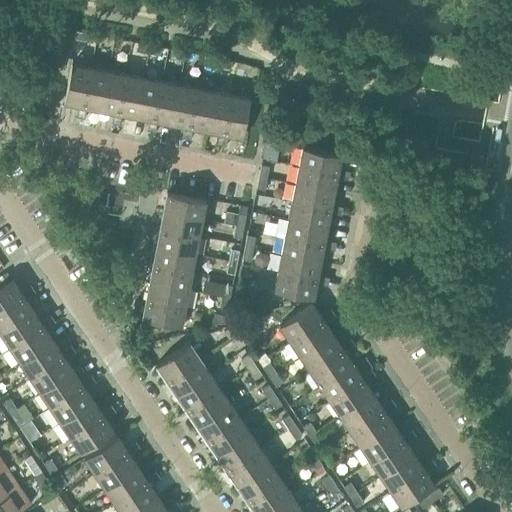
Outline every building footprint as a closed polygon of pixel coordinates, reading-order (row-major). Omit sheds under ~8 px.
[(88,32),(76,30),(74,38),(86,41),(88,32)] [(148,53),(150,45),(138,42),(137,51),(148,53)] [(150,45),(148,53),(161,55),(162,47),(150,45)] [(220,67),(221,59),(209,56),(207,65),(220,67)] [(221,59),(220,67),(231,69),(233,61),(221,59)] [(80,117),(90,66),(72,63),(64,102),(79,105),(77,117),(80,117)] [(100,109),(108,70),(90,66),(80,117),(85,118),(87,106),(100,109)] [(116,124),(126,73),(108,70),(100,109),(114,112),(112,123),(116,124)] [(136,116),(144,77),(126,73),(116,124),(120,125),(123,113),(136,116)] [(151,131),(161,80),(144,77),(136,116),(150,119),(147,130),(151,131)] [(172,123),(179,84),(161,80),(151,131),(156,132),(158,120),(172,123)] [(187,138),(197,87),(179,84),(172,123),(185,126),(183,137),(187,138)] [(207,130),(215,91),(197,87),(187,138),(191,139),(193,127),(207,130)] [(223,145),(233,94),(215,91),(207,130),(220,133),(218,144),(223,145)] [(233,94),(223,145),(226,146),(229,134),(243,137),(251,98),(233,94)] [(299,165),(350,174),(351,171),(339,169),(342,154),(303,147),(299,165)] [(259,175),(268,177),(270,166),(262,164),(259,175)] [(350,174),(299,165),(296,182),(335,190),(337,177),(349,179),(350,174)] [(268,177),(259,175),(257,188),(265,190),(268,177)] [(335,190),(296,182),(292,200),(343,210),(344,206),(332,204),(335,190)] [(164,210),(203,218),(206,200),(167,192),(164,210)] [(343,210),(292,200),(289,218),(328,226),(330,212),(342,215),(343,210)] [(203,218),(164,210),(160,228),(199,236),(203,218)] [(229,212),(227,222),(236,224),(244,226),(247,215),(229,212)] [(328,226),(289,218),(285,236),(336,246),(337,242),(325,239),(328,226)] [(244,226),(236,224),(234,237),(242,239),(244,226)] [(157,246),(196,254),(199,236),(160,228),(157,246)] [(245,247),(254,249),(256,236),(248,235),(245,247)] [(336,246),(285,236),(282,254),(321,262),(323,248),(335,250),(336,246)] [(196,254),(157,246),(153,264),(192,272),(196,254)] [(254,249),(245,247),(243,259),(251,260),(254,249)] [(229,260),(237,262),(240,250),(231,248),(229,260)] [(321,262),(282,254),(278,272),(329,282),(330,277),(318,275),(321,262)] [(237,262),(229,260),(227,272),(235,274),(237,262)] [(150,282),(189,289),(192,272),(153,264),(150,282)] [(329,282),(278,272),(275,290),(314,297),(317,283),(328,285),(329,282)] [(0,309),(33,287),(31,284),(21,291),(13,279),(0,287),(0,309)] [(189,289),(150,282),(146,300),(185,307),(189,289)] [(222,296),(230,298),(233,285),(224,284),(222,296)] [(0,331),(33,309),(26,298),(36,291),(33,287),(0,309),(0,331)] [(230,298),(222,296),(220,308),(228,309),(230,298)] [(185,307),(146,300),(143,318),(182,325),(185,307)] [(321,315),(321,314),(313,302),(280,325),(288,337),(321,315)] [(321,315),(288,337),(298,352),(332,330),(326,322),(336,315),(331,308),(321,314),(321,315)] [(33,309),(0,331),(10,346),(53,318),(51,314),(41,321),(33,309)] [(205,320),(225,324),(227,315),(207,311),(205,320)] [(20,362),(53,339),(46,328),(56,321),(53,318),(10,346),(20,362)] [(232,335),(239,331),(235,324),(224,331),(229,338),(232,335)] [(332,330),(298,352),(308,367),(342,346),(341,344),(332,330)] [(239,331),(232,335),(239,346),(246,341),(239,331)] [(319,383),(352,361),(346,352),(356,345),(351,338),(341,344),(342,346),(308,367),(319,383)] [(31,377),(73,348),(71,344),(61,351),(53,339),(20,362),(31,377)] [(167,379),(200,357),(190,342),(157,364),(167,379)] [(41,392),(74,370),(66,358),(76,351),(73,348),(31,377),(41,392)] [(248,368),(255,363),(248,354),(242,358),(248,368)] [(177,394),(210,372),(200,357),(167,379),(177,394)] [(352,361),(319,383),(329,398),(363,376),(361,374),(352,361)] [(267,372),(273,368),(269,362),(263,366),(267,372)] [(255,363),(248,368),(255,378),(262,374),(255,363)] [(273,368),(267,372),(276,386),(283,382),(273,368)] [(339,413),(373,392),(366,381),(376,375),(371,368),(361,374),(363,376),(329,398),(339,413)] [(74,370),(41,392),(51,407),(94,378),(91,374),(81,381),(74,370)] [(187,409),(220,387),(210,372),(177,394),(187,409)] [(61,422),(94,400),(86,388),(96,381),(94,378),(51,407),(61,422)] [(269,398),(275,394),(269,384),(262,388),(269,398)] [(197,424),(230,402),(220,387),(187,409),(197,424)] [(373,392),(339,413),(350,429),(383,407),(382,405),(373,392)] [(275,394),(269,398),(276,408),(282,404),(275,394)] [(10,412),(20,405),(13,395),(3,402),(10,412)] [(360,444),(393,422),(386,412),(396,405),(392,398),(382,405),(383,407),(350,429),(360,444)] [(71,437),(114,408),(111,404),(101,411),(94,400),(61,422),(71,437)] [(207,439),(240,417),(230,402),(197,424),(207,439)] [(20,405),(10,412),(17,422),(27,415),(20,405)] [(114,408),(71,437),(81,452),(114,430),(106,418),(116,411),(114,408)] [(289,428),(296,424),(289,414),(282,418),(289,428)] [(217,454),(250,432),(240,417),(207,439),(217,454)] [(308,434),(315,429),(309,421),(303,426),(308,434)] [(393,422),(360,444),(370,459),(404,438),(402,435),(393,422)] [(296,424),(289,428),(296,438),(303,434),(296,424)] [(381,475),(414,453),(407,442),(416,435),(412,428),(402,435),(404,438),(370,459),(381,475)] [(315,429),(308,434),(317,446),(323,442),(315,429)] [(228,470),(261,447),(250,432),(217,454),(228,470)] [(95,472),(138,443),(136,440),(126,447),(118,435),(84,457),(95,472)] [(105,487),(138,465),(131,454),(141,448),(138,443),(95,472),(105,487)] [(309,458),(316,454),(309,444),(303,448),(309,458)] [(238,485),(271,462),(261,447),(228,470),(238,485)] [(31,453),(24,458),(35,475),(42,470),(31,453)] [(414,453),(381,475),(391,490),(434,462),(432,458),(422,465),(414,453)] [(316,454),(309,458),(316,468),(323,464),(316,454)] [(54,456),(44,462),(51,473),(61,466),(54,456)] [(248,500),(281,478),(271,462),(238,485),(248,500)] [(434,462),(391,490),(402,506),(435,484),(427,472),(437,465),(434,462)] [(115,502),(158,473),(156,470),(146,477),(138,465),(105,487),(115,502)] [(19,486),(7,469),(0,473),(0,498),(9,492),(19,486)] [(49,481),(42,471),(35,475),(34,476),(41,487),(49,481)] [(54,478),(61,488),(71,481),(64,471),(54,478)] [(121,511),(133,511),(158,495),(151,484),(161,477),(158,473),(115,502),(121,511)] [(330,488),(336,484),(329,474),(323,478),(330,488)] [(256,511),(262,511),(291,493),(281,478),(248,500),(256,511)] [(350,495),(356,491),(350,482),(344,486),(350,495)] [(336,484),(330,488),(336,498),(343,494),(336,484)] [(0,511),(17,511),(31,503),(19,486),(9,492),(0,498),(0,511)] [(429,493),(434,500),(443,494),(439,487),(429,493)] [(356,491),(350,495),(357,506),(364,502),(356,491)] [(294,511),(301,508),(291,493),(262,511),(294,511)] [(434,500),(429,493),(419,500),(424,507),(434,500)] [(158,495),(133,511),(165,511),(178,504),(176,500),(166,507),(158,495)] [(345,511),(355,511),(349,503),(343,508),(345,511)]
